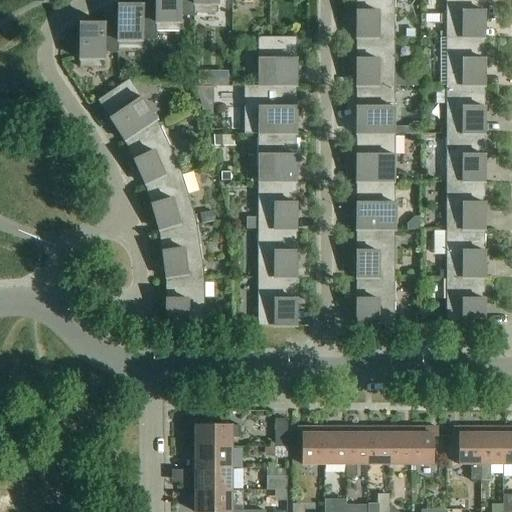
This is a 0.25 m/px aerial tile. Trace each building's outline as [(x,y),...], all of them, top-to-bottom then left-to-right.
[(155,0),(155,6),(156,6),(156,32),(179,32),(179,17),(193,17),(193,14),(194,14),(193,0),(155,0)] [(193,0),(194,14),(217,14),(217,0),(193,0)] [(355,0),(355,39),(394,39),(393,0),(355,0)] [(445,0),(445,39),(484,39),(483,0),(445,0)] [(117,6),(117,25),(118,25),(118,50),(141,50),(141,41),(155,41),(155,32),(156,32),(156,6),(155,6),(117,6)] [(118,25),(117,25),(79,24),(79,68),(103,68),(103,53),(117,53),(117,50),(118,50),(118,25)] [(257,38),(257,87),(295,87),(295,38),(257,38)] [(355,39),(355,87),(394,87),(394,39),(355,39)] [(445,39),(445,87),(484,87),(484,39),(445,39)] [(198,73),(198,86),(210,86),(210,72),(198,73)] [(97,101),(124,142),(159,126),(158,125),(150,111),(129,80),(97,101)] [(295,135),(295,87),(257,87),(257,108),(244,108),(244,120),(257,120),(257,135),(295,135)] [(355,87),(355,135),(394,135),(394,87),(355,87)] [(445,105),(445,135),(484,135),(484,87),(445,87),(445,91),(435,91),(435,105),(445,105)] [(124,142),(144,185),(181,174),(181,173),(174,159),(159,126),(124,142)] [(257,135),(257,183),(295,183),(295,135),(257,135)] [(355,135),(355,183),(394,183),(394,135),(355,135)] [(445,135),(445,183),(484,183),(484,135),(445,135)] [(214,147),(233,147),(233,136),(214,136),(214,147)] [(144,185),(158,231),(196,225),(192,209),(181,174),(144,185)] [(257,183),(257,231),(295,231),(295,183),(257,183)] [(355,183),(355,231),(394,231),(394,183),(355,183)] [(445,183),(445,231),(484,231),(484,183),(445,183)] [(200,215),(202,225),(213,222),(211,213),(200,215)] [(158,231),(165,279),(203,279),(203,278),(201,262),(196,225),(158,231)] [(257,231),(257,279),(295,279),(295,231),(257,231)] [(355,231),(355,279),(394,279),(394,231),(355,231)] [(445,231),(445,279),(484,279),(484,231),(445,231)] [(165,327),(203,327),(203,279),(165,279),(165,327)] [(295,279),(257,279),(257,327),(295,327),(295,279)] [(394,279),(355,279),(355,327),(394,327),(394,279)] [(484,279),(445,279),(445,327),(484,327),(484,279)] [(274,420),(274,448),(286,448),(286,420),(274,420)] [(195,426),(195,448),(230,448),(230,438),(239,438),(239,426),(230,426),(195,426)] [(301,466),(323,466),(323,428),(296,428),(296,438),(301,438),(301,466)] [(323,466),(345,466),(345,428),(323,428),(323,466)] [(345,428),(345,466),(345,478),(356,478),(356,466),(367,466),(367,428),(345,428)] [(388,428),(367,428),(367,466),(388,466),(388,428)] [(410,428),(388,428),(388,466),(410,466),(410,428)] [(437,428),(410,428),(410,466),(432,466),(432,438),(437,438),(437,428)] [(480,482),(480,428),(453,428),(453,438),(457,438),(457,466),(470,466),(470,482),(480,482)] [(501,428),(480,428),(480,482),(490,482),(490,466),(501,466),(501,428)] [(511,428),(501,428),(501,466),(511,465),(511,428)] [(195,448),(195,470),(230,470),(230,448),(195,448)] [(274,448),(274,458),(286,458),(286,448),(274,448)] [(195,470),(195,491),(230,491),(230,470),(195,470)] [(274,491),(286,491),(286,478),(266,478),(266,491),(274,491)] [(230,511),(230,491),(195,491),(195,511),(230,511)] [(286,491),(274,491),(274,502),(286,502),(286,491)] [(449,491),(449,506),(468,506),(468,492),(449,491)] [(502,506),(501,511),(511,511),(511,496),(502,496),(502,506)]
